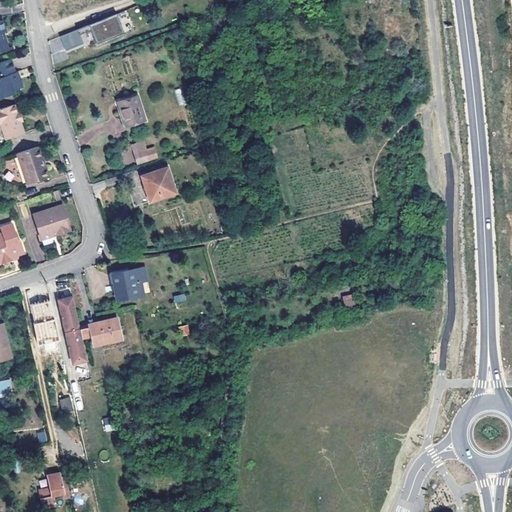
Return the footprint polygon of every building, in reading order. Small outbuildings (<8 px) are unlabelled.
[(125,32),(132,29),(126,11),(118,14),(125,32)] [(117,14),(89,26),(97,45),(125,34),(117,14)] [(78,30),(61,37),(66,51),(84,44),(78,30)] [(52,53),(63,50),(60,37),(48,40),(52,53)] [(7,92),(14,89),(22,87),(19,79),(15,80),(12,72),(8,60),(0,62),(0,97),(5,96),(7,92)] [(180,88),(174,90),(178,105),(184,104),(180,88)] [(119,101),(127,125),(146,119),(138,95),(119,101)] [(0,108),(0,123),(1,123),(7,138),(25,132),(15,103),(0,108)] [(142,141),(132,144),(138,160),(157,153),(153,143),(144,146),(142,141)] [(40,159),(43,158),(39,144),(16,152),(27,183),(49,175),(46,166),(43,167),(40,159)] [(6,160),(9,170),(20,167),(17,158),(6,160)] [(142,173),(150,199),(176,191),(168,166),(142,173)] [(8,171),(4,178),(11,182),(15,175),(8,171)] [(48,230),(49,234),(71,227),(63,203),(33,212),(39,232),(48,230)] [(0,259),(1,263),(12,259),(12,256),(23,252),(19,239),(17,240),(11,223),(0,226),(0,228),(1,232),(0,232),(0,259)] [(48,230),(39,232),(42,242),(51,239),(49,234),(48,230)] [(147,267),(139,269),(142,284),(150,282),(147,267)] [(142,284),(139,269),(114,275),(120,299),(144,293),(142,284)] [(173,296),(174,303),(186,300),(184,293),(173,296)] [(346,308),(355,304),(352,294),(342,297),(346,308)] [(80,325),(73,295),(59,298),(73,362),(88,358),(82,336),(80,325)] [(37,322),(55,318),(51,300),(33,304),(37,322)] [(94,343),(122,337),(117,317),(80,325),(82,336),(92,334),(94,343)] [(56,318),(55,318),(37,322),(38,329),(57,325),(56,318)] [(4,321),(0,322),(0,360),(12,357),(4,321)] [(180,336),(189,335),(188,325),(179,327),(180,336)] [(0,380),(0,395),(12,394),(11,380),(0,380)] [(62,413),(72,412),(70,397),(59,399),(62,413)] [(103,418),(104,431),(113,430),(112,417),(103,418)] [(44,430),(36,433),(39,443),(47,440),(44,430)] [(71,495),(66,475),(61,476),(60,472),(49,475),(51,486),(41,488),(44,505),(55,503),(53,493),(64,491),(65,496),(71,495)]
